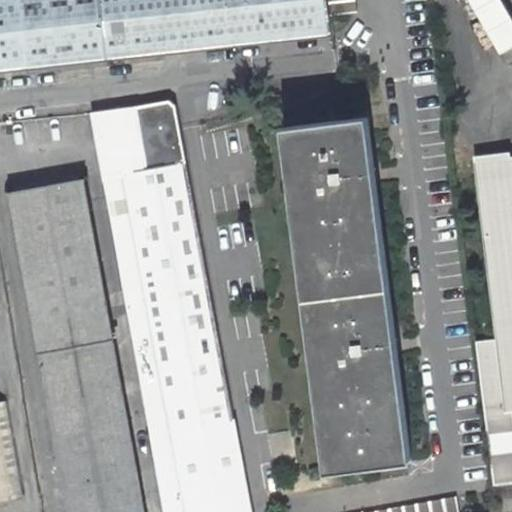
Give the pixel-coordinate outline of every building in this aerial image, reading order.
[(0,0),(0,70),(251,44),(331,35),(326,0),(0,0)] [(329,0),(332,18),(358,15),(355,0),(329,0)] [(511,35),(491,0),(459,0),(502,73),(511,66),(511,35)] [(134,106),(135,107),(91,113),(164,511),(251,511),(176,106),(170,100),(134,106)] [(327,471),(412,460),(369,116),(284,127),(327,471)] [(511,156),(475,161),(496,338),(475,341),(494,486),(511,484),(511,156)] [(145,511),(84,178),(10,191),(69,511),(145,511)] [(7,402),(0,402),(0,499),(24,495),(7,402)] [(459,511),(457,496),(371,511),(459,511)]
